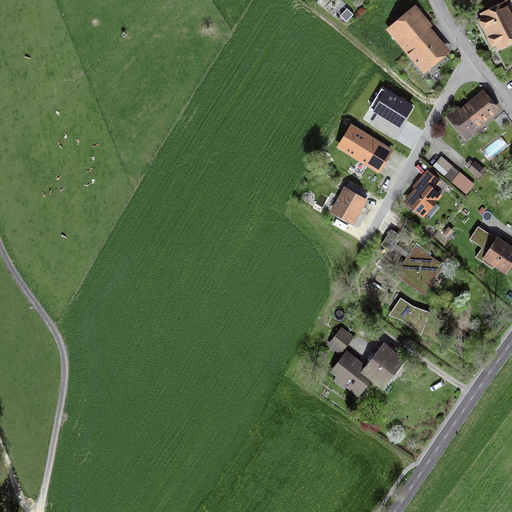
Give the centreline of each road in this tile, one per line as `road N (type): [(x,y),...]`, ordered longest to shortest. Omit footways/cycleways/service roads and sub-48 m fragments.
road 1 (track): [(40,511),(63,365),(0,243)]
road 2 (tertiary): [(392,511),(511,341)]
road 3 (tertiary): [(511,109),(435,0)]
